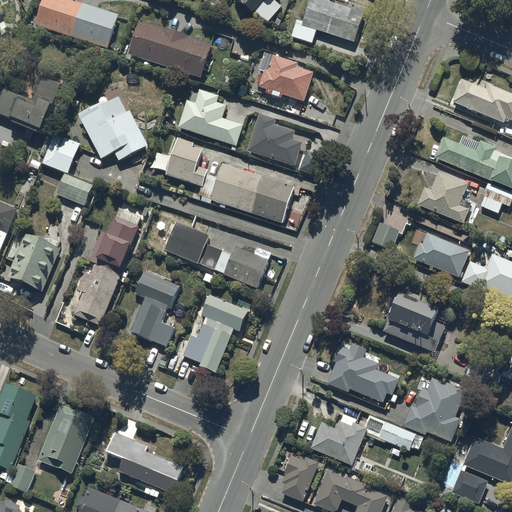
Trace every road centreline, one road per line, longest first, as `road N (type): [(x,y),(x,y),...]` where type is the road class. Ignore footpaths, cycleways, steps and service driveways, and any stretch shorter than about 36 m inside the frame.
road 1 (tertiary): [(248,438),(424,16)]
road 2 (residential): [(0,334),(248,438)]
